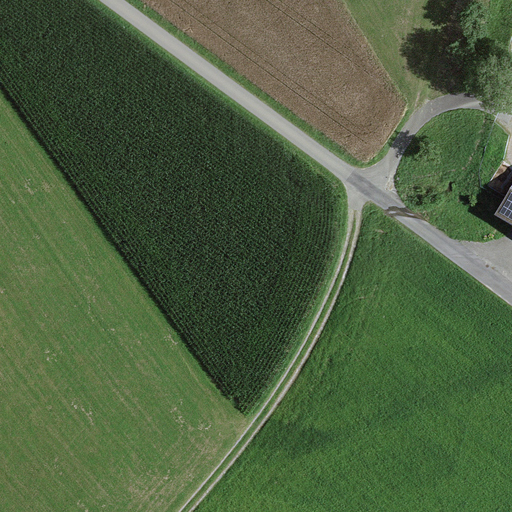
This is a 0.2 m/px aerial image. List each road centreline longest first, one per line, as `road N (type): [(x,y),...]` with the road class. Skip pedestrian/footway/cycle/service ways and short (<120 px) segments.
road 1 (unclassified): [(112,0),(511,302)]
road 2 (track): [(185,511),(261,422),(320,327),(345,273),(359,186)]
